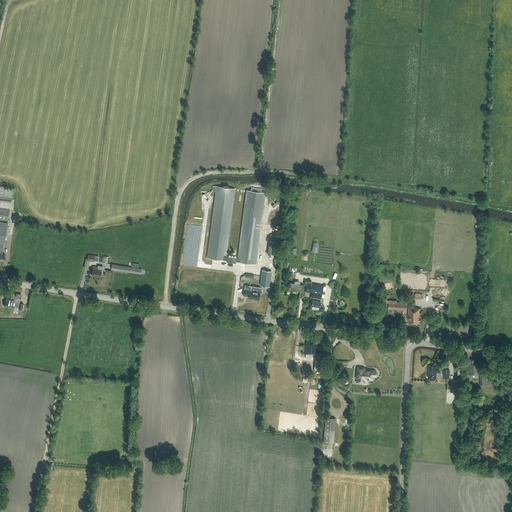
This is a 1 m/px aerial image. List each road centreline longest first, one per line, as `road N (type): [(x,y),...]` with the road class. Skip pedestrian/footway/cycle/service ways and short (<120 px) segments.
road 1 (tertiary): [(411,346),(0,281)]
road 2 (track): [(76,293),(33,511)]
road 3 (tertiary): [(399,511),(411,346)]
